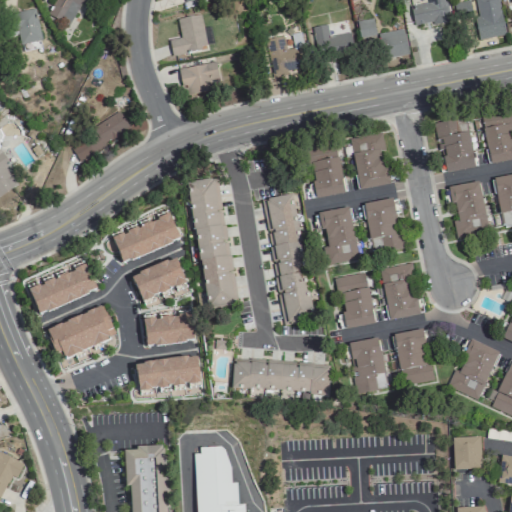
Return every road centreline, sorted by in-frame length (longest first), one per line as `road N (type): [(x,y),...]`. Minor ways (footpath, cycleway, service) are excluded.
road 1 (secondary): [(511,65),(205,135),(58,223),(0,247)]
road 2 (residential): [(396,90),(446,323)]
road 3 (residential): [(235,126),(268,343)]
road 4 (secondary): [(70,511),(58,457),(0,328)]
road 5 (residential): [(32,397),(126,351),(118,286)]
road 6 (residential): [(175,149),(138,61),(138,0)]
